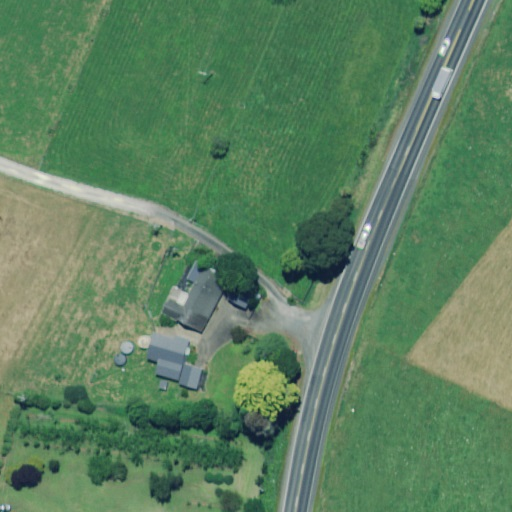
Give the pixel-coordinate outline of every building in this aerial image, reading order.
[(169,299),(162,313),(202,332),(229,277),(195,261),(186,280),(194,284),(183,306),(169,299)] [(187,342),(154,333),(147,360),(156,362),(153,374),(177,380),(187,342)] [(132,341),(131,341),(129,340),(128,340),(127,341),(125,341),(124,342),(123,342),(122,344),(121,345),(120,346),(120,347),(120,349),(120,350),(121,352),(121,353),(122,354),(123,355),(124,356),(126,356),(127,357),(128,357),(130,357),(131,356),(133,356),(134,355),(135,354),(135,353),(136,351),(136,350),(136,348),(136,347),(136,346),(135,344),(134,343),(133,342),(132,341)] [(186,364),(180,384),(197,389),(202,369),(186,364)] [(27,499),(17,495),(13,505),(23,509),(27,499)]
